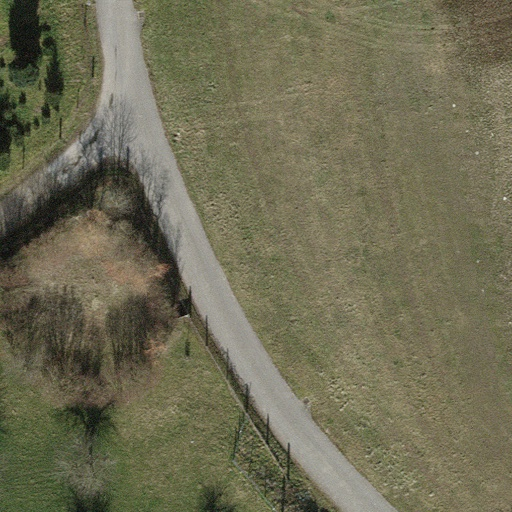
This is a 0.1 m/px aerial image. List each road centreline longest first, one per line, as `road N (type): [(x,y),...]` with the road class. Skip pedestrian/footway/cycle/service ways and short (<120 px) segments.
road 1 (track): [(372,511),(282,405),(186,249),(137,116),(118,0)]
road 2 (track): [(0,238),(137,116)]
